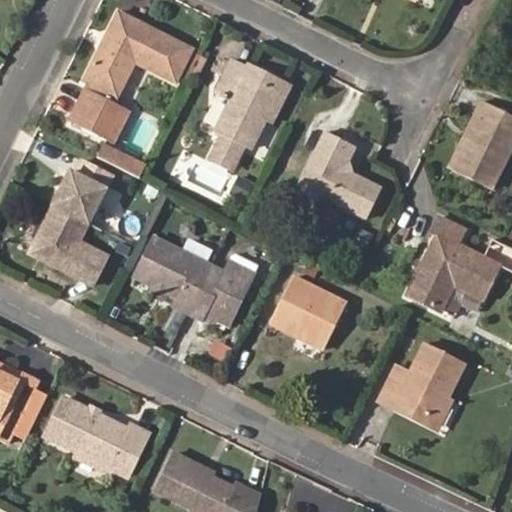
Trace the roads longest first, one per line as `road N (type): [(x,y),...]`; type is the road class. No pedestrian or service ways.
road 1 (residential): [(0,296),(440,511)]
road 2 (residential): [(227,0),(422,93)]
road 3 (residential): [(0,133),(64,0)]
